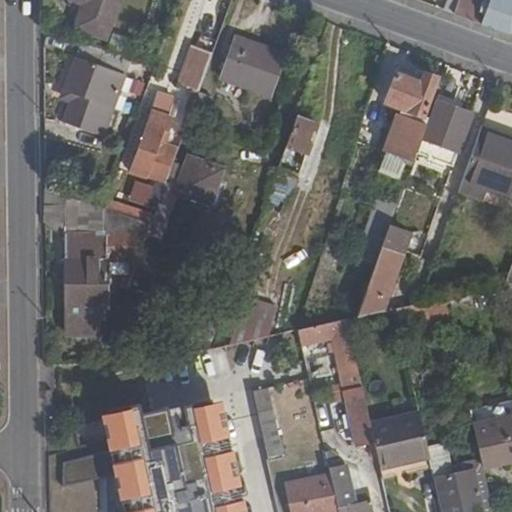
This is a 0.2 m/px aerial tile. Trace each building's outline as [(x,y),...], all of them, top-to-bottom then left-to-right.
[(122,0),(76,0),(84,3),(77,27),(109,38),(122,0)] [(511,0),(451,0),(448,8),(511,31),(511,0)] [(289,57),(238,38),(225,76),(276,94),(289,57)] [(85,43),(84,45),(132,63),(132,60),(85,43)] [(132,63),(84,45),(68,90),(77,93),(67,121),(105,136),(115,108),(101,102),(113,69),(127,75),(132,63)] [(201,92),(214,54),(195,47),(181,85),(201,92)] [(101,102),(115,108),(127,75),(113,69),(101,102)] [(425,117),(438,79),(417,71),(414,81),(397,75),(387,104),(410,112),(408,118),(402,116),(382,172),(403,179),(408,165),(412,166),(416,155),(421,139),(428,119),(425,117)] [(214,98),(200,92),(191,117),(205,122),(214,98)] [(437,103),(456,110),(459,103),(440,96),(437,103)] [(421,139),(416,155),(454,168),(473,116),(456,110),(437,103),(424,140),(421,139)] [(133,168),(168,181),(180,149),(162,142),(171,116),(153,110),(133,168)] [(298,118),(274,183),(295,191),(318,125),(298,118)] [(481,132),(511,142),(511,135),(484,125),(481,132)] [(511,193),(511,142),(481,132),(465,178),(511,193)] [(216,182),(223,184),(228,172),(192,160),(180,194),(208,204),(216,182)] [(215,207),(223,184),(216,182),(208,204),(215,207)] [(109,308),(122,308),(147,241),(153,224),(107,207),(77,196),(49,186),(50,222),(69,233),(71,334),(104,333),(103,318),(108,318),(109,308)] [(79,190),(77,196),(107,207),(109,200),(79,190)] [(107,207),(153,224),(156,217),(109,200),(107,207)] [(370,243),(383,248),(397,208),(384,203),(370,243)] [(359,317),(382,312),(401,255),(383,248),(359,317)] [(511,300),(511,284),(504,286),(493,288),(497,304),(511,300)] [(497,304),(493,288),(477,292),(481,309),(497,306),(497,304)] [(232,345),(270,337),(278,308),(245,299),(232,345)] [(419,304),(394,309),(398,326),(447,315),(444,299),(419,304)] [(346,320),(297,331),(301,345),(335,339),(356,438),(372,435),(369,422),(346,320)] [(102,366),(73,365),(73,384),(101,383),(102,374),(99,375),(102,366)] [(253,391),(261,430),(278,426),(270,388),(253,391)] [(112,418),(103,419),(112,455),(64,465),(63,489),(115,477),(123,511),(246,511),(220,396),(143,412),(143,407),(112,414),(112,418)] [(428,457),(418,412),(369,422),(372,435),(380,467),(428,457)] [(476,442),(481,467),(511,460),(511,419),(473,428),(473,430),(476,442)] [(261,430),(267,457),(284,454),(278,426),(261,430)] [(430,469),(440,511),(484,511),(475,471),(450,476),(446,456),(428,460),(430,469)] [(382,479),(430,469),(428,460),(428,457),(380,467),(382,479)] [(338,511),(373,511),(371,499),(353,502),(345,465),(329,468),(330,475),(338,511)] [(292,511),(338,511),(330,475),(287,484),(292,511)]
